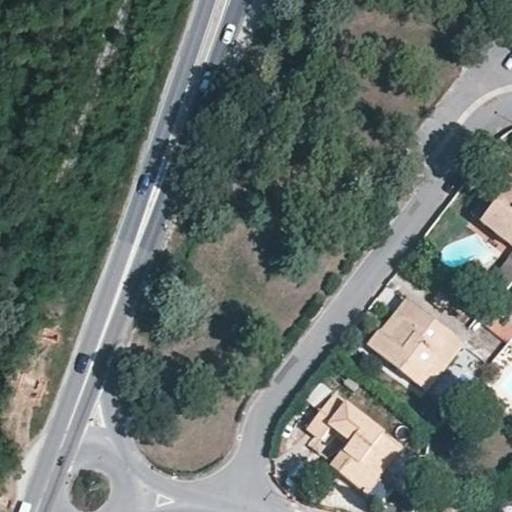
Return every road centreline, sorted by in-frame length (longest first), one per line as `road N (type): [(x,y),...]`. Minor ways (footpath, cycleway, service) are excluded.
road 1 (residential): [(235,511),(258,425),(479,133),(511,114)]
road 2 (primary): [(206,0),(85,353),(83,394)]
road 3 (primary): [(108,358),(240,0)]
